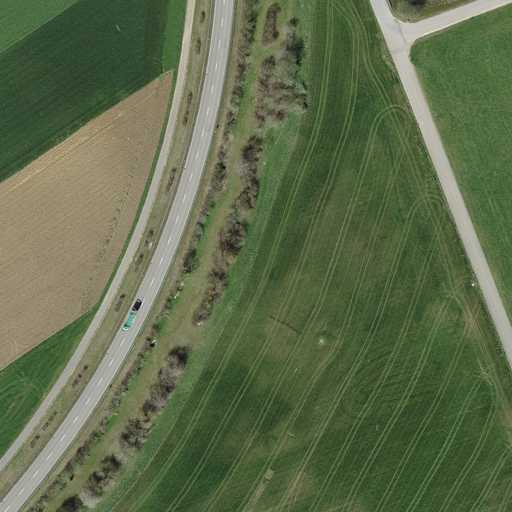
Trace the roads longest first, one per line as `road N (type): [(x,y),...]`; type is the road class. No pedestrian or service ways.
road 1 (secondary): [(5,511),(86,403),(167,247),(204,132),(224,0)]
road 2 (track): [(0,466),(54,394),(117,282),(167,154),(192,0)]
